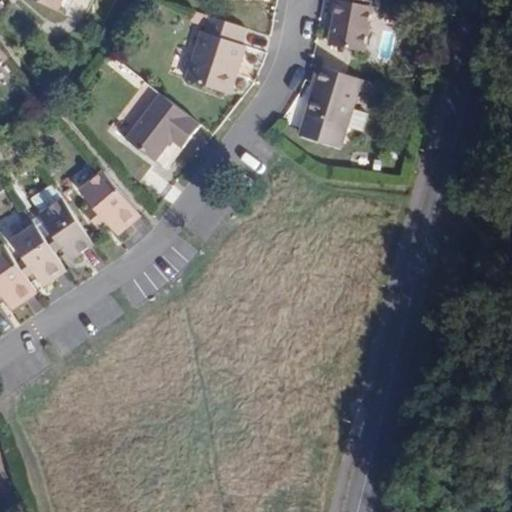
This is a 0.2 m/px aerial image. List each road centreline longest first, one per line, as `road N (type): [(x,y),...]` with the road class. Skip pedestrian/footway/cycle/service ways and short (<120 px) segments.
road 1 (residential): [(488,0),(359,511)]
road 2 (residential): [(0,355),(166,235),(285,81),(302,0)]
